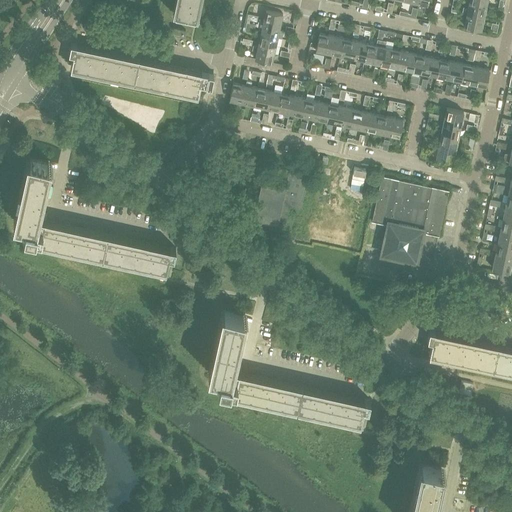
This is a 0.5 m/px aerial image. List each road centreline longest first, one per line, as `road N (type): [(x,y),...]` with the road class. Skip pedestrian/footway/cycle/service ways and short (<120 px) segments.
road 1 (unclassified): [(252,511),(0,314)]
road 2 (residential): [(385,360),(160,184)]
road 3 (residential): [(410,164),(212,122)]
road 4 (residential): [(410,164),(423,94),(297,69)]
road 5 (residential): [(511,446),(385,360)]
road 6 (residential): [(477,176),(506,44)]
road 7 (residential): [(438,29),(310,1)]
road 8 (residential): [(225,64),(96,42)]
